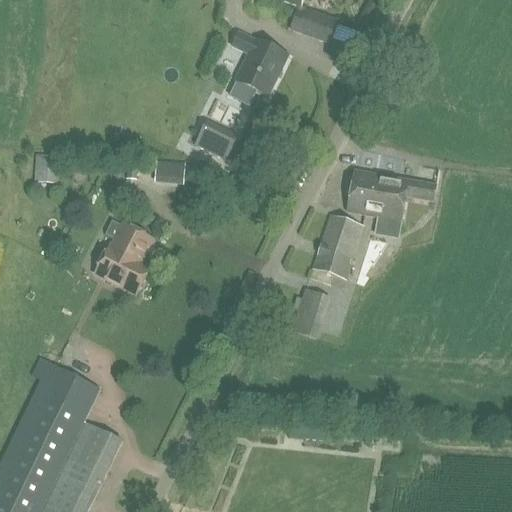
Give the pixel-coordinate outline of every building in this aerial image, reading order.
[(330,45),(338,23),(298,8),(290,30),(330,45)] [(231,99),(250,109),(258,93),(267,98),(287,57),(257,42),(256,44),(239,36),(233,48),(250,56),(237,83),(238,84),(231,99)] [(196,147),(226,162),(237,141),(206,126),(196,147)] [(58,159),(38,158),(36,182),(56,183),(58,159)] [(433,203),(436,186),(355,172),(347,213),(400,223),(405,198),(433,203)] [(346,281),(363,227),(330,216),(313,271),(346,281)] [(136,296),(150,269),(141,264),(152,241),(123,227),(123,228),(112,222),(105,236),(116,241),(112,249),(110,249),(96,276),(136,296)] [(396,241),(395,225),(381,225),(381,242),(396,241)] [(0,467),(0,511),(88,511),(123,442),(84,423),(90,412),(67,401),(77,379),(49,366),(0,467)] [(373,419),(371,431),(395,435),(397,423),(373,419)] [(327,428),(290,425),(289,439),(326,442),(327,428)]
